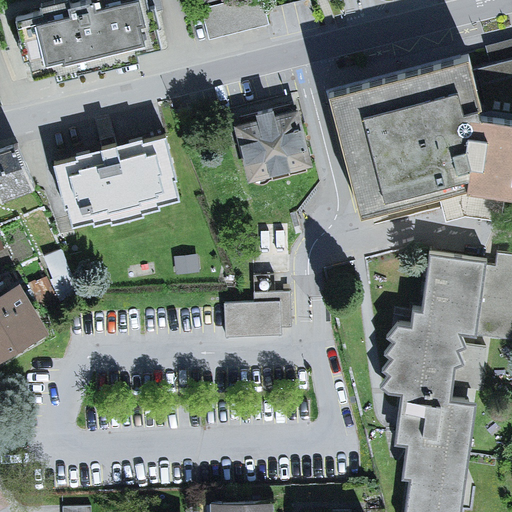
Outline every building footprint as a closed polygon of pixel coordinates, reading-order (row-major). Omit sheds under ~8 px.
[(142,0),(89,0),(11,17),(27,78),(155,51),(142,0)] [(264,0),(202,0),(206,31),(268,24),(264,0)] [(330,88),(362,211),(451,184),(511,193),(511,111),(477,107),(463,52),(330,88)] [(235,111),(252,179),(312,164),(296,96),(235,111)] [(159,136),(48,159),(61,220),(172,196),(159,136)] [(0,194),(36,182),(26,138),(0,144),(0,194)] [(393,316),(385,384),(451,391),(457,327),(477,329),(485,252),(429,246),(421,319),(393,316)] [(228,330),(296,328),(294,286),(257,288),(257,296),(226,297),(228,330)] [(0,296),(0,355),(42,332),(17,287),(0,296)] [(402,470),(412,471),(405,511),(462,511),(481,399),(423,391),(403,388),(394,435),(406,437),(402,470)] [(276,511),(276,498),(201,502),(201,511),(276,511)]
